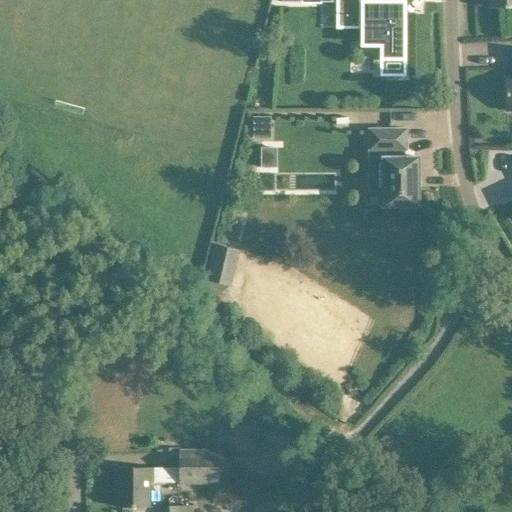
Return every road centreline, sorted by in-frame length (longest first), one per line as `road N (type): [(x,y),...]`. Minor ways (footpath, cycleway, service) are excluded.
road 1 (unclassified): [(313,511),(322,465),(455,305),(465,187)]
road 2 (unclassified): [(82,511),(63,398),(33,304),(0,241)]
road 3 (unclassified): [(465,187),(452,0)]
